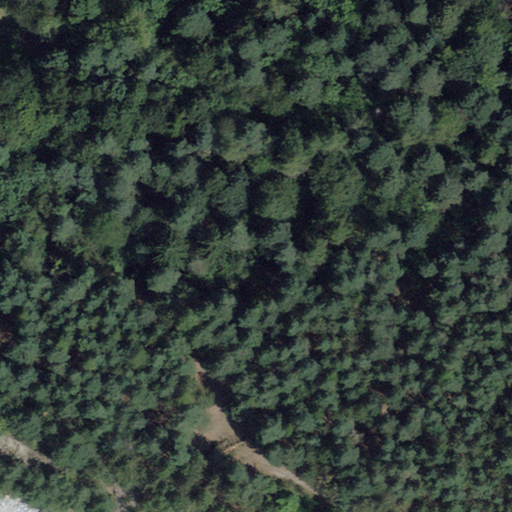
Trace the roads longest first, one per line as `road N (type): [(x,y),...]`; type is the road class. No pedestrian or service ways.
road 1 (track): [(400,511),(340,489),(249,433),(61,376),(0,349)]
road 2 (track): [(249,433),(188,308),(131,253),(49,227)]
